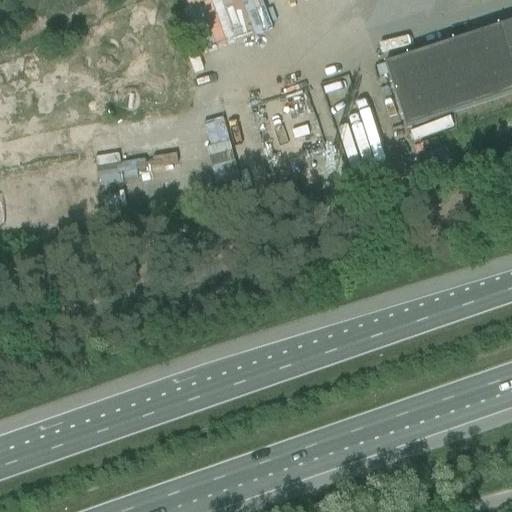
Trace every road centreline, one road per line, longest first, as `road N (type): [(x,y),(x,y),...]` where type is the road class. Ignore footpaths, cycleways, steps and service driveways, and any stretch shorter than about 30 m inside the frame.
road 1 (motorway): [(511,290),(0,467)]
road 2 (motorway): [(123,511),(511,378)]
